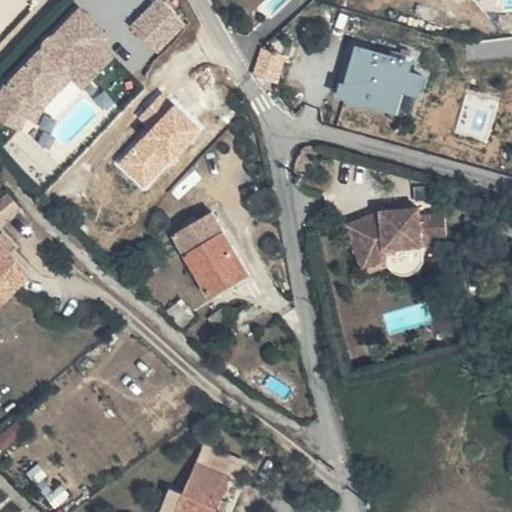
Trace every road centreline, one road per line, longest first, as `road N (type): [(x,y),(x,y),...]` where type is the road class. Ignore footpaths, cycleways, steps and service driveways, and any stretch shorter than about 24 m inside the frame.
road 1 (residential): [(2,174),(234,386),(300,433),(334,441)]
road 2 (residential): [(278,130),(284,202),(334,441)]
road 3 (residential): [(278,130),(322,132),(511,185)]
road 4 (residential): [(199,0),(278,130)]
